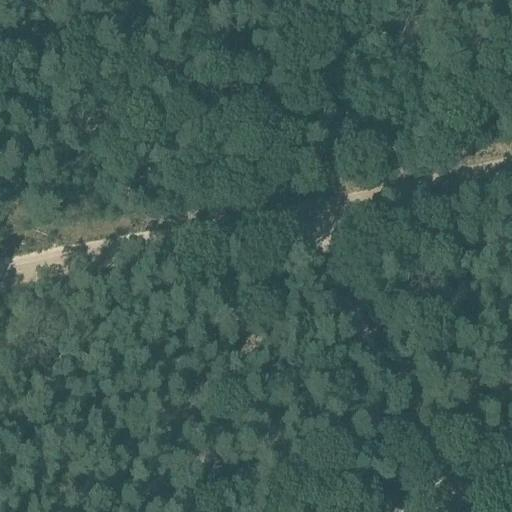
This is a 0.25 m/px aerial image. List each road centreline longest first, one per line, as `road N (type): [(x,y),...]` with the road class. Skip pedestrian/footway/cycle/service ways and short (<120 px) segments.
road 1 (track): [(470,511),(291,220)]
road 2 (track): [(377,511),(511,463)]
road 3 (track): [(135,0),(0,29)]
